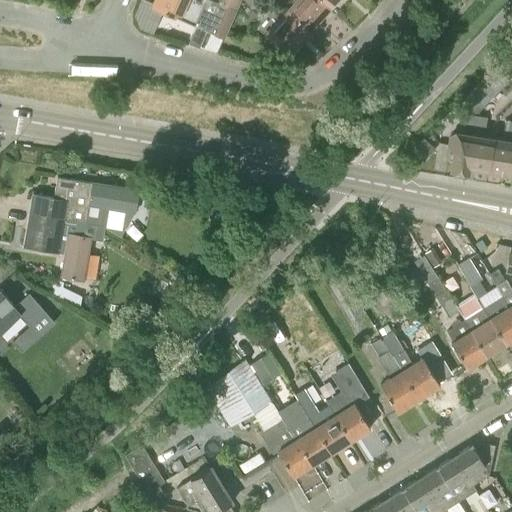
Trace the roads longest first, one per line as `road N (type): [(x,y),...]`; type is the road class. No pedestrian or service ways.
road 1 (tertiary): [(452,198),(0,117)]
road 2 (residential): [(101,39),(237,79),(302,87),(333,78),(404,0)]
road 3 (residential): [(511,400),(324,511)]
